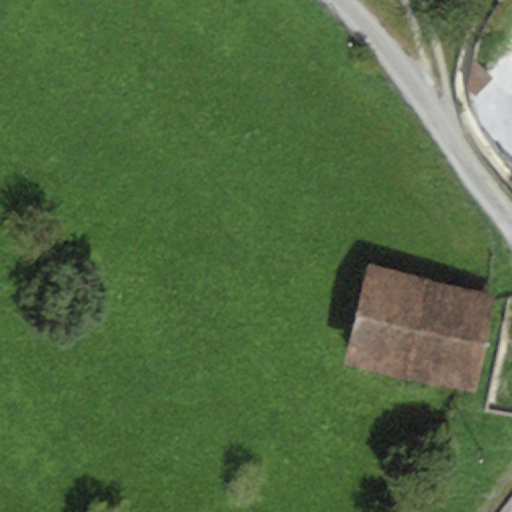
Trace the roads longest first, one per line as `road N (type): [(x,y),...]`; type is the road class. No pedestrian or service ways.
road 1 (track): [(340,0),(511,220)]
road 2 (track): [(410,0),(429,40),(443,133)]
